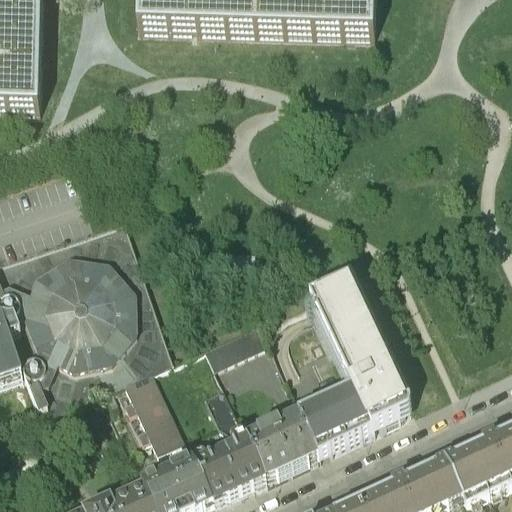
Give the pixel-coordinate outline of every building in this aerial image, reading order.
[(0,0),(0,126),(41,128),(44,0),(142,0),(142,43),(375,49),(375,0),(0,0)] [(11,349),(26,390),(42,436),(128,395),(154,383),(175,373),(128,236),(96,245),(0,276),(0,320),(4,334),(17,332),(21,345),(11,349)] [(415,423),(354,291),(313,310),(353,396),(298,421),(319,467),(415,423)] [(0,399),(26,390),(11,349),(21,345),(17,332),(4,334),(0,334),(0,399)] [(268,354),(259,334),(206,359),(216,381),(268,354)] [(187,455),(154,383),(128,395),(133,409),(127,413),(132,425),(140,419),(148,438),(141,442),(145,454),(152,449),(160,465),(172,457),(187,455)] [(247,447),(224,397),(207,406),(220,436),(228,440),(230,449),(233,451),(234,456),(235,458),(249,450),(247,447)] [(247,447),(249,450),(268,491),(279,486),(319,467),(298,421),(247,447)] [(511,511),(511,442),(366,511),(511,511)] [(224,511),(244,503),(268,491),(249,450),(235,458),(234,456),(197,474),(213,511),(224,511)] [(213,511),(197,474),(194,470),(142,493),(144,500),(149,511),(213,511)] [(149,511),(144,500),(117,511),(149,511)]
